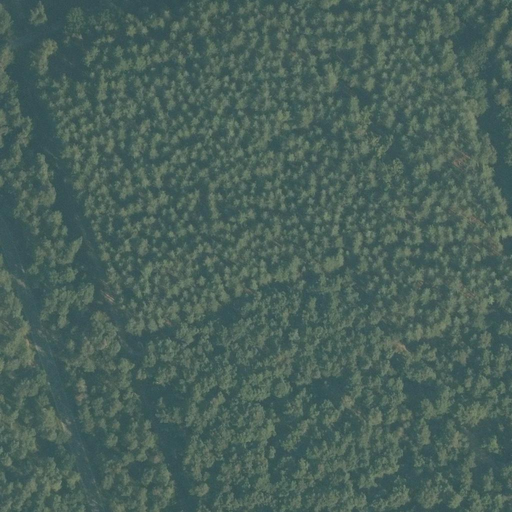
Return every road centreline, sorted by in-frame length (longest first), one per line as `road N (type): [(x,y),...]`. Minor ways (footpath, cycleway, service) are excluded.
road 1 (track): [(34,97),(185,511)]
road 2 (unclassified): [(0,229),(97,511)]
road 3 (track): [(451,0),(511,169)]
road 4 (track): [(108,300),(0,392)]
road 5 (unclassified): [(0,47),(127,0)]
